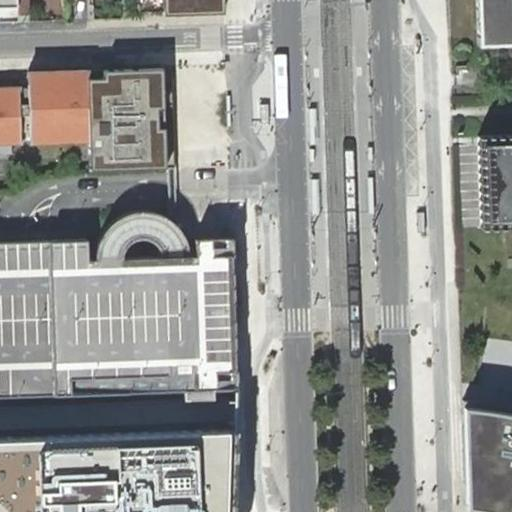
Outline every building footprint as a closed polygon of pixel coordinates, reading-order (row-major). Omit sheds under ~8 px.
[(0,0),(0,8),(17,9),(17,0),(0,0)] [(17,0),(17,9),(18,13),(31,15),(30,0),(17,0)] [(222,0),(137,0),(138,12),(162,10),(163,15),(223,15),(222,0)] [(487,45),(485,0),(475,0),(477,45),(487,45)] [(511,44),(511,0),(485,0),(487,45),(511,44)] [(28,89),(0,89),(0,144),(87,142),(88,170),(174,167),(173,140),(172,103),(171,90),(171,69),(106,72),(27,74),(28,89)] [(511,226),(511,136),(483,137),(486,228),(511,226)] [(0,393),(44,393),(182,389),(182,398),(212,397),(211,388),(235,386),(231,235),(193,237),(194,255),(187,256),(185,247),(181,235),(168,219),(157,213),(144,210),(133,209),(123,212),(110,219),(97,233),(92,246),(92,259),(86,259),(86,240),(60,241),(15,243),(0,243),(0,393)] [(511,511),(511,411),(497,409),(461,405),(465,511),(511,511)] [(223,511),(224,429),(0,435),(0,511),(223,511)]
